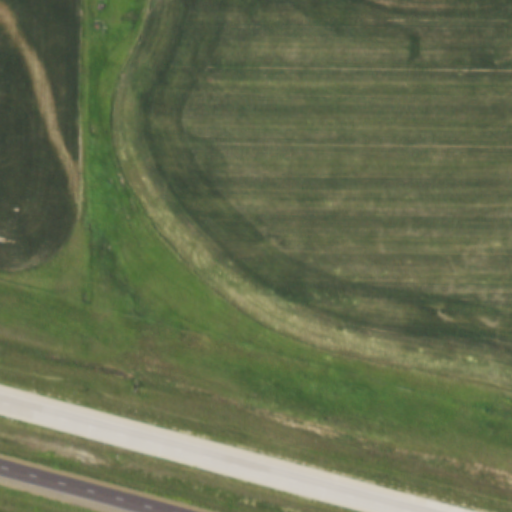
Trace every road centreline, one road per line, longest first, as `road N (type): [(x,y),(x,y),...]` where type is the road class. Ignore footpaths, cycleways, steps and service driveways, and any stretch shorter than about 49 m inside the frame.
road 1 (motorway): [(396,511),(0,403)]
road 2 (motorway): [(0,470),(150,511)]
